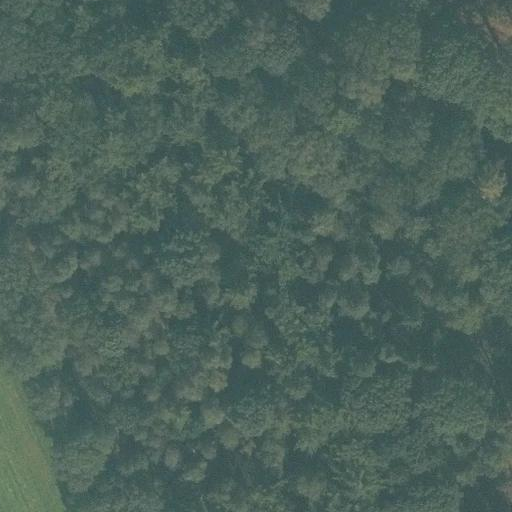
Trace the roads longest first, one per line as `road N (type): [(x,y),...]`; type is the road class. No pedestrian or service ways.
road 1 (track): [(0,170),(137,511)]
road 2 (track): [(511,109),(388,43)]
